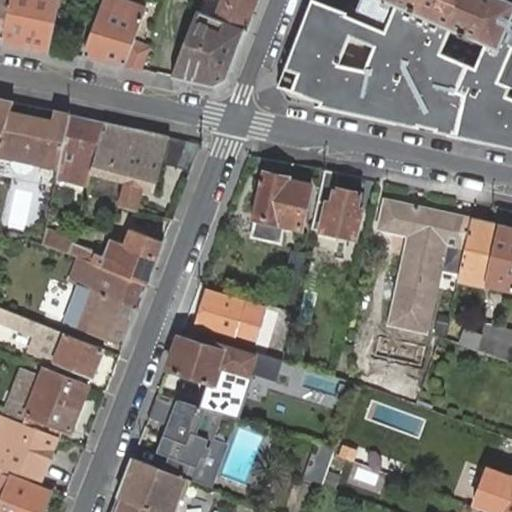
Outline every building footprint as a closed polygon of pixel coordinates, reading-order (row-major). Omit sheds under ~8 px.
[(0,0),(0,38),(3,39),(11,0),(0,0)] [(11,0),(3,39),(45,49),(56,0),(11,0)] [(125,65),(141,69),(150,45),(135,39),(146,10),(120,0),(106,0),(85,57),(125,65)] [(255,0),(220,0),(214,17),(207,14),(212,1),(208,0),(202,0),(198,11),(173,76),(214,85),(226,78),(245,29),(255,0)] [(511,0),(362,0),(355,18),(352,26),(305,7),(277,86),(322,103),(320,108),(404,127),(409,111),(452,120),(450,134),(511,147),(511,98),(491,90),(497,76),(511,82),(511,0)] [(0,138),(10,113),(14,103),(0,99),(0,138)] [(59,168),(71,115),(55,112),(53,121),(10,113),(0,138),(0,159),(12,162),(12,165),(16,172),(27,174),(34,170),(36,163),(59,168)] [(105,122),(71,115),(59,168),(57,177),(89,185),(92,171),(105,122)] [(138,130),(105,122),(92,171),(98,173),(101,159),(129,166),(125,180),(124,184),(118,205),(135,210),(141,188),(154,191),(162,163),(180,168),(187,141),(169,136),(138,130)] [(101,159),(98,173),(125,180),(129,166),(101,159)] [(340,174),(325,170),(313,228),(322,230),(356,237),(362,209),(357,208),(361,193),(337,188),(340,174)] [(286,225),(302,229),(311,185),(288,180),(289,178),(265,173),(255,218),(256,218),(252,236),(281,243),(286,225)] [(461,273),(472,219),(385,199),(378,229),(408,236),(389,324),(426,333),(441,269),(461,273)] [(499,224),(472,219),(461,273),(459,279),(486,284),(499,224)] [(511,227),(499,224),(486,284),(511,289),(511,227)] [(73,245),(74,239),(46,229),(42,244),(70,255),(73,245)] [(158,257),(164,241),(133,230),(127,245),(124,244),(117,262),(108,259),(105,258),(102,267),(147,283),(158,257)] [(117,262),(124,244),(115,240),(108,259),(117,262)] [(77,257),(102,267),(105,258),(73,245),(70,255),(77,257)] [(281,301),(296,304),(307,253),(292,250),(281,301)] [(102,267),(77,257),(73,264),(68,263),(66,269),(74,272),(70,281),(77,284),(90,289),(138,307),(147,283),(102,267)] [(90,289),(77,284),(62,322),(76,327),(90,289)] [(124,346),(138,307),(90,289),(76,327),(124,346)] [(197,326),(233,337),(241,309),(262,316),(265,308),(208,291),(197,326)] [(93,377),(104,349),(67,334),(30,319),(26,328),(53,340),(46,358),(56,362),(93,377)] [(469,331),(466,345),(507,361),(511,347),(511,330),(504,329),(487,325),(484,337),(469,331)] [(276,384),(284,360),(258,351),(257,351),(255,355),(208,340),(207,346),(180,337),(168,368),(210,381),(216,383),(221,367),(250,376),(254,377),(276,384)] [(284,360),(286,349),(262,341),(258,351),(284,360)] [(25,362),(12,396),(31,404),(45,369),(25,362)] [(216,383),(210,381),(202,404),(241,417),(254,377),(221,367),(216,383)] [(40,429),(59,436),(62,427),(71,431),(88,386),(45,369),(31,404),(12,396),(4,415),(40,429)] [(219,412),(158,393),(149,418),(170,426),(166,438),(163,436),(152,465),(191,480),(211,488),(227,445),(210,439),(219,412)] [(0,461),(42,478),(59,436),(40,429),(4,415),(0,426),(0,461)] [(314,445),(304,477),(322,483),(332,450),(314,445)] [(183,501),(191,480),(152,465),(134,457),(118,498),(154,511),(172,511),(177,499),(183,501)] [(29,484),(30,479),(0,466),(0,511),(43,511),(51,492),(29,484)] [(511,511),(511,477),(496,472),(483,509),(490,511),(511,511)] [(112,511),(154,511),(118,498),(112,511)]
